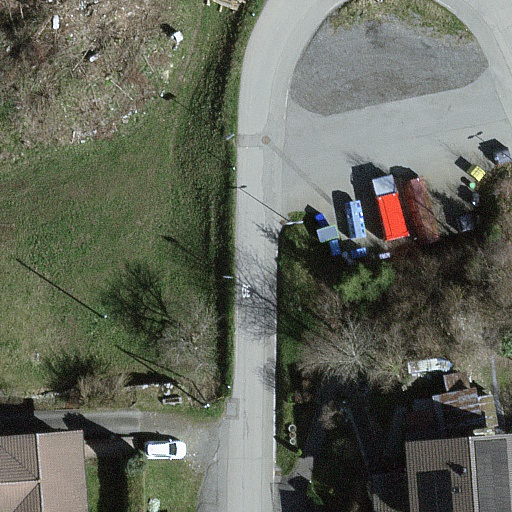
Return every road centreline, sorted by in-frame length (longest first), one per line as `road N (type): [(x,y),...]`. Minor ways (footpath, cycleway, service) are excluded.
road 1 (tertiary): [(257,511),(267,80),(280,40),(313,0)]
road 2 (track): [(0,424),(144,423),(218,442),(258,442)]
